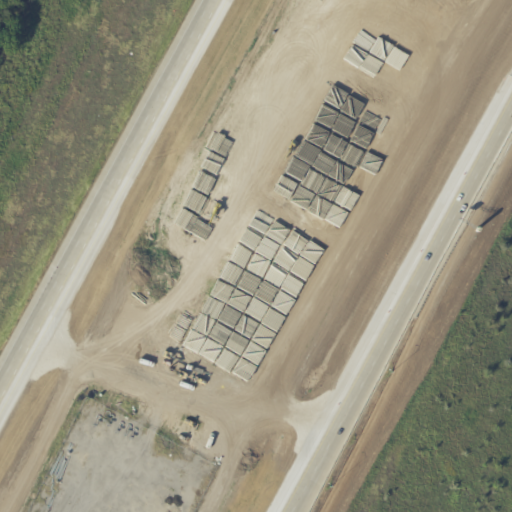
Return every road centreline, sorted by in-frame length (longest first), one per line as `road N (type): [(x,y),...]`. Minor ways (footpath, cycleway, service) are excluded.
road 1 (motorway): [(295,511),(511,120)]
road 2 (motorway): [(208,0),(0,384)]
